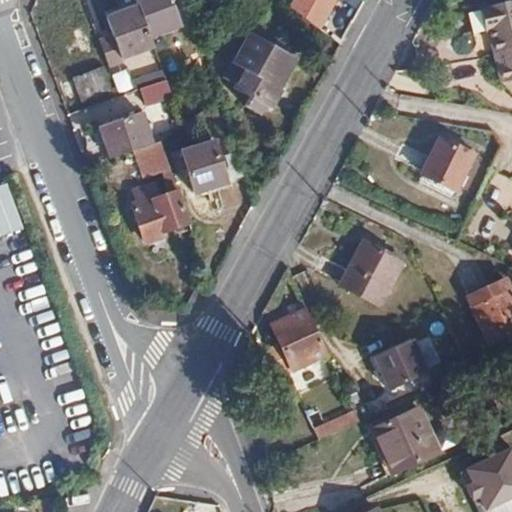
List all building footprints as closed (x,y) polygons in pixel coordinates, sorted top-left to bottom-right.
[(177,20),(169,0),(132,0),(133,2),(101,15),(118,54),(150,42),(146,33),(177,20)] [(288,0),(286,5),(320,27),(334,0),(288,0)] [(511,0),(476,0),(477,1),(472,2),(473,18),(476,18),(482,73),(511,69),(511,0)] [(473,18),(472,2),(460,3),(461,18),(473,18)] [(250,32),(267,40),(272,29),(255,21),(250,32)] [(292,53),(282,47),(267,40),(250,32),(235,63),(247,69),(238,88),(271,103),(295,54),(292,53)] [(287,38),(282,47),(292,53),(297,42),(287,38)] [(101,64),(55,84),(55,85),(64,108),(110,89),(101,64)] [(154,96),(150,83),(125,91),(129,104),(154,96)] [(96,125),(107,158),(129,150),(148,143),(134,108),(96,125)] [(221,170),(215,151),(207,130),(176,141),(189,181),(221,170)] [(454,189),(471,153),(438,137),(421,173),(454,189)] [(148,143),(129,150),(136,170),(162,160),(154,141),(148,143)] [(241,163),(234,143),(215,151),(221,170),(241,163)] [(0,181),(0,234),(19,228),(4,180),(0,181)] [(163,232),(187,222),(175,191),(158,197),(154,188),(135,196),(139,209),(132,213),(144,242),(164,234),(163,232)] [(364,299),(387,255),(361,240),(338,285),(364,299)] [(511,332),(511,295),(508,286),(470,305),(488,343),(511,332)] [(318,336),(305,307),(271,323),(284,352),(318,336)] [(265,328),(261,331),(274,357),(279,356),(265,328)] [(274,357),(261,331),(254,334),(267,360),(274,357)] [(414,341),(375,358),(390,391),(429,374),(414,341)] [(293,365),(282,371),(292,392),(304,386),(293,365)] [(392,472),(439,450),(419,407),(371,429),(392,472)] [(311,429),(316,439),(323,436),(357,421),(352,410),(311,429)] [(476,511),(471,500),(462,503),(461,499),(449,504),(452,511),(476,511)]
